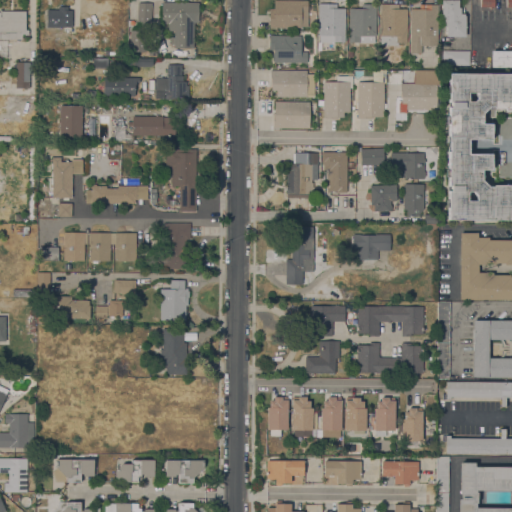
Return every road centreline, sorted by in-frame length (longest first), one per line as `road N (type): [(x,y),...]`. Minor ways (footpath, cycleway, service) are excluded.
road 1 (residential): [(241,511),(238,0)]
road 2 (residential): [(239,138),(437,139)]
road 3 (residential): [(432,389),(240,386)]
road 4 (residential): [(415,495),(241,493)]
road 5 (residential): [(391,217),(239,216)]
